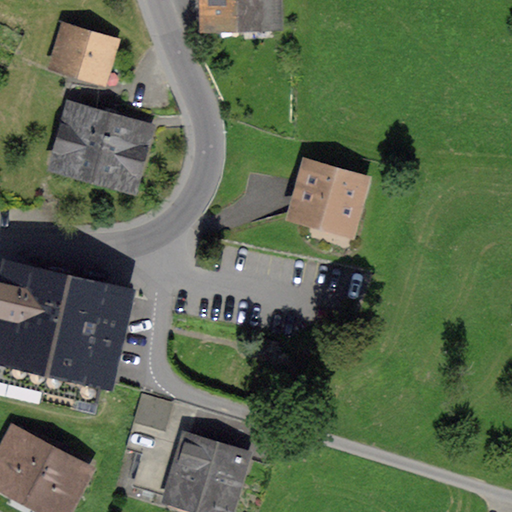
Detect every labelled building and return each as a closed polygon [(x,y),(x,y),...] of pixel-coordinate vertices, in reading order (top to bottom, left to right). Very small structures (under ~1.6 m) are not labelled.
[(207,0),(208,21),(266,20),(265,0),(207,0)] [(55,63),(102,77),(113,40),(66,26),(55,63)] [(60,162),(94,172),(110,114),(69,103),(52,160),(60,162)] [(143,124),(110,114),(94,172),(135,183),(151,126),(143,124)] [(298,208),(348,222),(359,182),(309,168),(298,208)] [(0,171),(0,201),(42,202),(42,172),(0,171)] [(97,405),(122,294),(41,276),(41,279),(12,273),(9,286),(0,283),(0,386),(90,407),(91,403),(97,405)] [(142,392),(134,420),(162,428),(170,400),(142,392)] [(0,445),(8,429),(0,424),(0,445)] [(78,493),(84,482),(77,479),(83,468),(16,433),(0,463),(0,477),(60,510),(71,490),(78,493)] [(136,482),(225,510),(242,454),(188,438),(185,450),(149,439),(136,482)]
